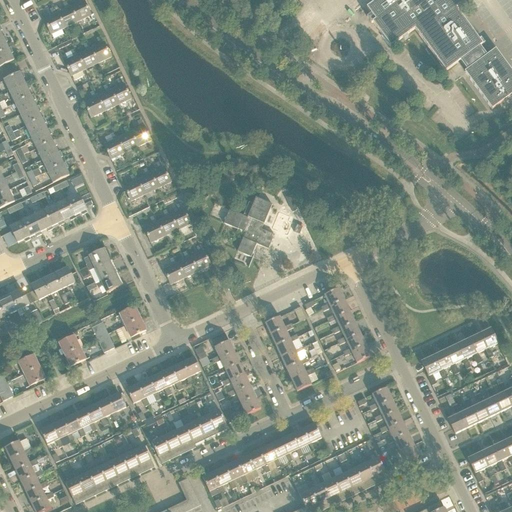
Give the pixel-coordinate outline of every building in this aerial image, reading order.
[(377,0),(367,7),(371,14),(367,17),(371,24),(373,22),(390,47),(414,29),(446,72),(460,61),(467,71),(465,72),(492,110),(511,95),(511,71),(496,49),(487,56),(480,46),(482,45),(455,8),(462,3),(459,0),(377,0)] [(71,8),(78,23),(91,16),(84,1),(71,8)] [(65,29),(78,23),(71,8),(57,14),(65,29)] [(51,35),(65,29),(57,14),(44,20),(51,35)] [(5,37),(3,37),(4,38),(0,39),(0,53),(9,49),(9,48),(6,43),(8,42),(5,37)] [(91,49),(98,64),(111,58),(104,43),(91,49)] [(10,48),(9,48),(9,49),(0,53),(0,67),(14,61),(11,54),(13,53),(10,48)] [(84,71),(98,64),(91,49),(77,56),(84,71)] [(71,77),(84,71),(77,56),(64,62),(71,77)] [(4,81),(9,93),(25,85),(22,78),(24,77),(22,72),(4,81)] [(25,85),(9,93),(15,104),(30,97),(30,96),(27,90),(30,89),(27,84),(25,85)] [(111,91),(118,106),(131,100),(124,85),(111,91)] [(104,113),(118,106),(111,91),(97,97),(104,113)] [(15,104),(20,116),(36,108),(36,107),(33,101),(35,100),(33,95),(30,96),(30,97),(15,104)] [(91,119),(104,113),(97,97),(84,104),(91,119)] [(20,116),(25,127),(42,119),(41,119),(38,113),(41,111),(38,106),(36,107),(36,108),(20,116)] [(42,119),(25,127),(31,138),(47,130),(44,124),(46,123),(44,117),(41,119),(42,119)] [(131,133),(138,148),(151,141),(144,126),(131,133)] [(31,138),(36,150),(52,142),(52,141),(49,135),(52,134),(49,129),(47,130),(31,138)] [(124,154),(138,148),(131,133),(117,139),(124,154)] [(111,160),(124,154),(117,139),(104,146),(111,160)] [(52,142),(36,150),(42,161),(58,153),(55,146),(57,145),(54,140),(52,141),(52,142)] [(42,161),(47,172),(64,164),(63,164),(60,158),(62,157),(60,152),(58,153),(42,161)] [(23,165),(27,163),(24,155),(19,158),(23,165)] [(47,172),(53,184),(69,176),(66,169),(68,168),(66,163),(63,164),(64,164),(47,172)] [(16,174),(21,171),(18,165),(13,167),(16,174)] [(150,174),(157,189),(171,182),(164,168),(150,174)] [(20,181),(25,178),(21,171),(16,174),(20,181)] [(144,195),(157,189),(150,174),(137,181),(144,195)] [(33,187),(38,185),(35,178),(30,180),(33,187)] [(0,195),(9,191),(4,180),(0,181),(0,195)] [(131,202),(144,195),(137,181),(124,187),(131,202)] [(59,185),(62,190),(69,186),(67,182),(59,185)] [(24,190),(27,197),(32,194),(29,188),(24,190)] [(9,191),(0,195),(0,209),(15,202),(9,191)] [(82,216),(87,213),(85,209),(82,203),(78,195),(67,200),(75,217),(81,214),(82,216)] [(245,233),(237,252),(251,258),(257,244),(269,249),(272,240),(275,235),(262,229),(272,205),(255,198),(247,218),(229,211),(224,224),(237,230),(238,230),(245,233)] [(89,199),(82,203),(85,209),(92,206),(89,199)] [(63,222),(70,219),(71,221),(76,219),(75,217),(67,200),(55,206),(63,222)] [(300,216),(294,204),(289,206),(296,218),(300,216)] [(64,224),(63,222),(55,206),(44,211),(52,227),(58,225),(59,227),(64,224)] [(170,216),(178,231),(191,225),(184,210),(170,216)] [(33,216),(41,233),(47,230),(48,232),(53,230),(52,227),(44,211),(33,216)] [(29,238),(36,235),(37,237),(42,235),(41,233),(33,216),(21,222),(29,238)] [(164,237),(178,231),(170,216),(157,223),(164,237)] [(21,222),(10,227),(18,244),(24,241),(25,243),(31,240),(29,238),(21,222)] [(144,229),(151,244),(164,237),(157,223),(144,229)] [(303,228),(298,225),(294,232),(299,235),(303,228)] [(89,272),(95,269),(110,262),(104,250),(89,257),(93,265),(87,268),(89,272)] [(204,251),(190,258),(197,273),(211,266),(204,251)] [(184,279),(197,273),(190,258),(177,264),(184,279)] [(97,273),(100,281),(116,274),(110,262),(95,269),(89,272),(91,276),(97,273)] [(177,264),(164,270),(171,285),(184,279),(177,264)] [(68,269),(55,274),(63,290),(75,284),(68,269)] [(44,280),(51,295),(63,290),(55,274),(44,280)] [(121,286),(116,274),(100,281),(95,284),(97,288),(102,286),(106,293),(121,286)] [(51,295),(44,280),(31,286),(39,301),(51,295)] [(87,288),(89,292),(97,288),(95,284),(87,288)] [(328,304),(329,308),(344,300),(339,289),(324,296),(328,304)] [(17,311),(29,305),(22,290),(10,296),(17,311)] [(69,293),(65,295),(69,303),(73,301),(69,293)] [(10,296),(0,300),(0,306),(5,317),(8,322),(12,320),(9,315),(17,311),(10,296)] [(333,316),(335,319),(350,312),(344,300),(329,308),(328,304),(321,308),(324,312),(330,309),(333,316)] [(53,301),(49,303),(53,311),(57,309),(53,301)] [(120,315),(125,327),(141,320),(135,308),(120,315)] [(31,314),(36,325),(42,321),(37,310),(31,314)] [(339,327),(341,330),(355,323),(350,312),(335,319),(333,316),(327,319),(329,324),(336,320),(339,327)] [(24,315),(20,317),(24,325),(28,323),(24,315)] [(291,325),(284,328),(280,317),(265,324),(270,336),(285,329),(286,332),(293,329),(291,325)] [(12,320),(8,322),(12,331),(16,329),(12,320)] [(125,327),(131,339),(146,331),(141,320),(125,327)] [(3,324),(7,333),(12,331),(8,322),(3,324)] [(345,339),(346,341),(360,334),(355,323),(341,330),(339,327),(332,330),(334,335),(341,332),(345,339)] [(109,336),(103,324),(97,326),(103,339),(109,336)] [(98,341),(103,339),(97,326),(92,329),(98,341)] [(286,332),(285,329),(270,336),(276,347),(290,340),(291,343),(299,340),(297,336),(290,339),(286,332)] [(486,350),(485,351),(489,360),(494,357),(490,349),(498,345),(491,329),(479,335),(486,350)] [(350,350),(352,353),(366,346),(360,334),(346,341),(345,339),(338,342),(340,346),(347,343),(350,350)] [(478,354),(485,351),(486,350),(479,335),(468,340),(475,356),(473,357),(477,365),(482,363),(478,354)] [(103,339),(110,351),(115,349),(109,336),(103,339)] [(59,344),(65,356),(80,349),(74,337),(59,344)] [(98,341),(104,354),(110,351),(103,339),(98,341)] [(276,347),(281,358),(295,352),(297,355),(304,352),(302,347),(295,351),(291,343),(290,340),(276,347)] [(467,360),(473,357),(475,356),(468,340),(456,346),(463,361),(462,362),(466,370),(471,368),(467,360)] [(234,353),(229,342),(215,348),(218,357),(220,360),(234,353)] [(357,364),(371,357),(366,346),(352,353),(350,350),(343,353),(345,357),(352,354),(357,364)] [(455,365),(462,362),(463,361),(456,346),(445,351),(452,367),(451,367),(455,376),(459,374),(455,365)] [(197,357),(205,353),(203,347),(195,351),(197,357)] [(86,360),(80,349),(65,356),(70,368),(86,360)] [(452,367),(445,351),(433,357),(440,372),(439,372),(443,381),(448,379),(444,370),(451,367),(452,367)] [(297,355),(295,352),(281,358),(286,370),(301,363),(302,366),(309,363),(307,358),(300,361),(297,355)] [(240,364),(234,353),(220,360),(218,357),(212,360),(214,364),(221,361),(224,368),(225,371),(240,364)] [(19,364),(24,375),(40,368),(34,356),(19,364)] [(432,376),(439,372),(440,372),(433,357),(421,362),(427,375),(432,386),(436,384),(432,376)] [(194,358),(183,363),(189,377),(186,379),(190,386),(194,384),(191,377),(201,372),(194,358)] [(183,389),(180,382),(186,379),(189,377),(183,363),(171,369),(178,383),(176,384),(179,391),(183,389)] [(286,370),(292,381),(306,375),(307,377),(314,374),(312,370),(305,373),(302,366),(301,363),(286,370)] [(226,372),(229,379),(230,382),(245,375),(240,364),(225,371),(224,368),(217,371),(219,375),(226,372)] [(24,375),(30,387),(45,380),(40,368),(24,375)] [(171,369),(160,374),(167,388),(164,389),(168,397),(172,394),(169,387),(176,384),(178,383),(171,369)] [(0,381),(3,387),(8,384),(2,372),(0,372),(0,381)] [(164,389),(167,388),(160,374),(149,380),(156,394),(153,395),(156,402),(160,400),(157,393),(164,389)] [(231,384),(234,391),(235,394),(250,387),(245,375),(230,382),(229,379),(222,382),(224,387),(231,384)] [(297,393),(311,386),(307,377),(306,375),(292,381),(297,393)] [(149,380),(138,385),(144,399),(142,400),(145,407),(149,405),(146,398),(153,395),(156,394),(149,380)] [(507,391),(503,383),(498,385),(502,394),(495,397),(494,398),(501,413),(511,407),(511,406),(505,392),(507,391)] [(3,387),(9,400),(14,397),(8,384),(3,387)] [(126,390),(133,404),(142,400),(144,399),(138,385),(126,390)] [(0,387),(0,395),(3,402),(9,400),(3,387),(0,387)] [(255,398),(250,387),(235,394),(234,391),(227,394),(229,398),(236,395),(239,402),(241,405),(255,398)] [(491,399),(484,402),(482,403),(490,418),(501,413),(494,398),(495,397),(491,388),(487,390),(491,399)] [(376,404),(378,407),(392,400),(387,389),(372,395),(376,404)] [(215,401),(211,393),(206,395),(210,403),(215,401)] [(119,394),(108,399),(115,413),(112,415),(115,422),(119,420),(115,413),(126,408),(119,394)] [(451,394),(445,397),(450,408),(452,407),(456,405),(451,394)] [(475,396),(479,405),(473,408),(471,409),(478,424),(490,418),(482,403),(484,402),(480,394),(475,396)] [(241,405),(239,402),(232,405),(234,409),(241,406),(246,416),(261,409),(255,398),(241,405)] [(112,415),(115,413),(108,399),(97,405),(103,419),(100,420),(103,427),(108,425),(104,418),(112,415)] [(468,410),(461,413),(460,414),(467,429),(478,424),(471,409),(473,408),(469,399),(464,401),(468,410)] [(372,411),(379,408),(382,415),(383,418),(397,411),(392,400),(378,407),(376,404),(370,407),(372,411)] [(100,420),(103,419),(97,405),(85,410),(92,424),(89,425),(93,432),(97,430),(94,423),(100,420)] [(448,420),(455,435),(467,429),(460,414),(461,413),(457,405),(456,405),(452,407),(456,416),(448,420)] [(206,417),(199,420),(197,422),(203,436),(215,431),(208,416),(210,415),(207,408),(203,410),(206,417)] [(89,425),(92,424),(85,410),(74,415),(81,430),(78,431),(81,437),(86,435),(83,429),(89,425)] [(236,421),(231,410),(224,413),(229,424),(236,421)] [(210,415),(208,416),(215,431),(226,425),(219,411),(210,415)] [(387,426),(389,429),(403,422),(397,411),(383,418),(382,415),(375,418),(377,422),(384,419),(387,426)] [(147,420),(143,412),(138,414),(142,422),(144,421),(147,420)] [(188,426),(185,427),(192,442),(203,436),(197,422),(199,420),(196,413),(192,415),(195,422),(188,426)] [(75,441),(71,434),(78,431),(81,430),(74,415),(63,421),(70,435),(67,436),(70,443),(75,441)] [(147,420),(144,421),(147,427),(156,423),(153,417),(147,420)] [(188,426),(185,419),(180,421),(184,428),(177,431),(174,432),(181,447),(192,442),(185,427),(188,426)] [(60,440),(67,436),(70,435),(63,421),(52,426),(58,440),(56,442),(59,448),(63,447),(60,440)] [(393,437),(394,440),(408,434),(403,422),(389,429),(387,426),(381,430),(382,434),(389,430),(393,437)] [(165,436),(163,438),(170,452),(181,447),(174,432),(177,431),(174,424),(169,426),(173,433),(165,436)] [(303,430),(310,444),(307,445),(310,452),(315,450),(312,443),(321,438),(315,424),(303,430)] [(56,442),(58,440),(52,426),(40,432),(47,446),(56,442)] [(136,428),(131,431),(135,438),(140,436),(136,428)] [(161,439),(151,443),(158,458),(170,452),(163,438),(165,436),(162,430),(158,432),(161,439)] [(292,435),(299,449),(296,451),(300,457),(304,455),(301,448),(307,445),(310,444),(303,430),(292,435)] [(398,449),(399,452),(414,445),(408,434),(394,440),(393,437),(386,441),(388,445),(395,442),(398,449)] [(292,461),(289,454),(296,451),(299,449),(292,435),(281,441),(288,455),(285,456),(288,463),(292,461)] [(511,438),(502,443),(510,458),(508,459),(511,467),(511,438)] [(374,448),(370,440),(366,443),(369,451),(374,448)] [(270,446),(276,460),(274,461),(277,468),(281,466),(278,459),(285,456),(288,455),(281,441),(270,446)] [(24,452),(19,442),(4,449),(10,460),(24,453),(26,456),(33,453),(31,448),(24,452)] [(124,455),(121,457),(129,472),(140,466),(133,451),(136,450),(132,443),(128,446),(131,452),(124,455)] [(498,464),(497,464),(501,473),(505,471),(501,462),(508,459),(510,458),(502,443),(491,448),(498,464)] [(400,453),(405,463),(400,465),(403,473),(418,466),(415,458),(419,456),(414,445),(399,452),(398,449),(391,452),(393,456),(400,453)] [(144,446),(136,450),(133,451),(140,466),(151,461),(144,446)] [(267,465),(274,461),(276,460),(270,446),(258,451),(265,466),(262,467),(266,474),(270,472),(267,465)] [(490,468),(497,464),(498,464),(491,448),(480,454),(487,469),(485,470),(489,479),(490,478),(494,476),(490,468)] [(113,461),(110,462),(117,477),(129,472),(121,457),(124,455),(121,449),(117,451),(120,457),(113,461)] [(247,457),(254,471),(252,473),(255,479),(259,477),(256,470),(262,467),(265,466),(258,451),(247,457)] [(26,456),(24,453),(10,460),(15,471),(30,464),(31,467),(38,464),(36,460),(29,463),(26,456)] [(57,454),(52,457),(56,465),(60,462),(57,454)] [(106,456),(109,463),(102,466),(99,468),(106,483),(117,477),(110,462),(113,461),(110,454),(106,456)] [(478,473),(485,470),(487,469),(480,454),(468,459),(474,472),(473,472),(478,484),(482,482),(478,473)] [(370,462),(367,455),(362,457),(365,464),(359,467),(356,469),(363,483),(374,478),(367,463),(370,462)] [(248,482),(245,476),(252,473),(254,471),(247,457),(236,462),(243,477),(240,478),(243,485),(248,482)] [(385,473),(378,458),(370,462),(367,463),(374,478),(385,473)] [(91,472),(88,473),(95,488),(106,483),(99,468),(102,466),(99,460),(95,462),(98,468),(91,472)] [(351,489),(363,483),(356,469),(359,467),(355,461),(351,463),(354,469),(348,473),(344,474),(351,489)] [(225,467),(232,482),(229,484),(232,490),(237,488),(234,481),(240,478),(243,477),(236,462),(225,467)] [(31,467),(30,464),(15,471),(21,483),(35,476),(37,479),(44,475),(41,471),(34,474),(31,467)] [(79,477),(77,478),(84,493),(95,488),(88,473),(91,472),(88,465),(83,467),(86,474),(79,477)] [(340,494),(351,489),(344,474),(348,473),(344,466),(340,468),(343,475),(336,478),(333,479),(340,494)] [(214,473),(221,488),(218,489),(221,495),(225,493),(223,487),(229,484),(232,482),(225,467),(214,473)] [(336,478),(333,471),(324,476),(321,469),(316,472),(319,478),(322,477),(325,483),(322,485),(329,500),(340,494),(333,479),(336,478)] [(75,479),(65,484),(72,499),(84,493),(77,478),(79,477),(76,470),(72,472),(75,479)] [(202,478),(209,493),(218,489),(221,488),(214,473),(202,478)] [(35,476),(21,483),(26,494),(41,487),(42,490),(49,486),(47,482),(40,485),(37,479),(35,476)] [(320,485),(314,489),(311,490),(318,505),(329,500),(322,485),(325,483),(322,477),(319,478),(317,479),(320,485)] [(305,484),(309,491),(299,496),(306,510),(318,505),(311,490),(314,489),(310,482),(305,484)] [(47,501),(54,498),(52,493),(45,497),(42,490),(41,487),(26,494),(31,505),(46,498),(47,501)] [(67,496),(60,500),(62,505),(70,501),(67,496)] [(47,501),(46,498),(31,505),(34,511),(46,511),(51,510),(47,501)] [(222,507),(219,500),(214,502),(217,509),(222,507)] [(445,511),(441,502),(427,508),(428,511),(427,511),(445,511)] [(506,511),(507,511),(503,502),(498,504),(502,511),(506,511)]
